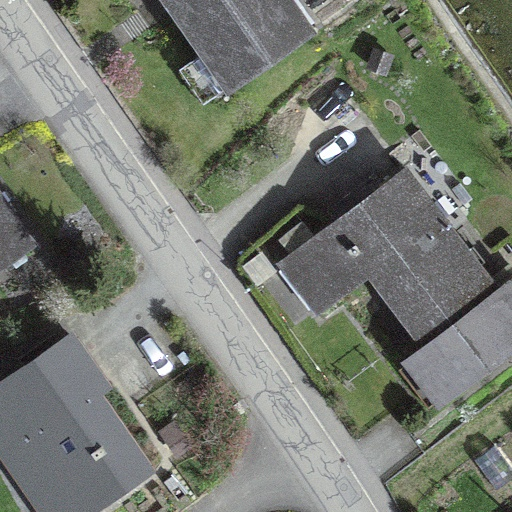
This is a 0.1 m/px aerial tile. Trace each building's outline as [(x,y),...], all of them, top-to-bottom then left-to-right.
[(311,30),(290,0),(167,0),(229,87),(311,30)] [(295,252),(331,300),(371,269),(427,343),(496,292),(403,170),(295,252)] [(0,264),(30,243),(0,200),(0,264)] [(511,347),(511,280),(496,292),(427,343),(408,359),(440,401),(511,347)] [(71,337),(0,385),(0,444),(17,468),(32,457),(70,511),(81,511),(147,467),(95,393),(105,386),(71,337)]
